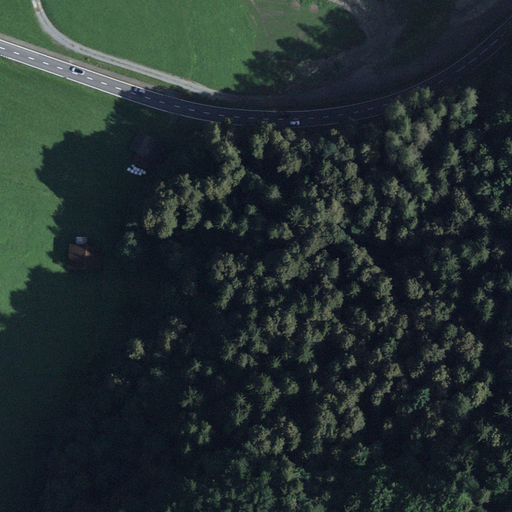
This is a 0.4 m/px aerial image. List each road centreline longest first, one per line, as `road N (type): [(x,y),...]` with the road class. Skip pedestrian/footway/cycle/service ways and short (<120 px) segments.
road 1 (primary): [(0,47),(203,112),(316,118),(417,93),(511,25)]
road 2 (track): [(174,105),(173,156),(112,256)]
